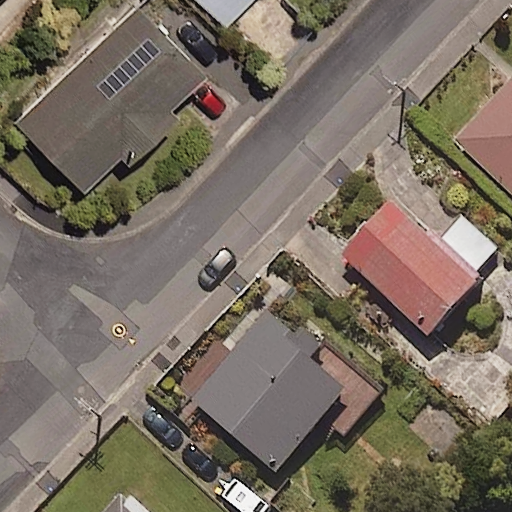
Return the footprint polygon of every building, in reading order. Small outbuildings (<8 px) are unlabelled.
[(134,1),(132,0),(127,0),(11,118),(78,184),(114,147),(121,154),(169,105),(161,97),(195,62),(134,1)] [(196,0),(223,23),(243,0),(196,0)] [(511,84),(458,141),(511,192),(511,84)] [(341,253),(428,337),(484,280),(478,274),(499,253),(463,218),(440,242),(395,198),(341,253)] [(277,303),(176,418),(190,431),(207,412),(276,473),(323,419),(344,438),(381,395),(277,303)] [(149,511),(128,492),(108,511),(149,511)]
